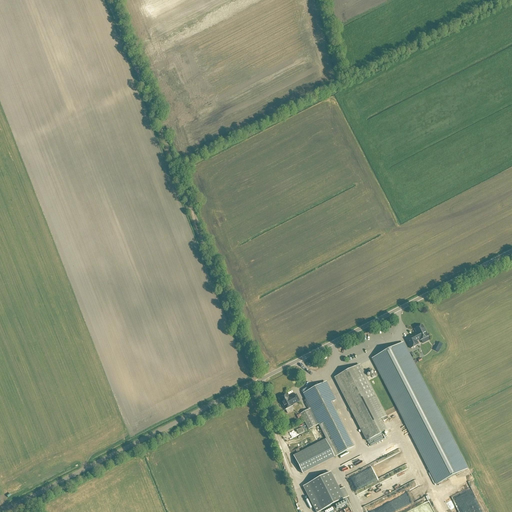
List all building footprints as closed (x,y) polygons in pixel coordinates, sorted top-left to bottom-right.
[(416,334),(405,339),(410,349),(419,345),(417,342),(419,340),(420,341),(428,337),(422,326),(414,330),(416,334)] [(466,470),(402,344),(373,359),(437,485),(466,470)] [(359,366),(334,379),(367,442),(386,432),(380,420),(386,417),(365,376),(366,376),(366,375),(372,372),(371,370),(363,374),(359,366)] [(335,457),(353,448),(330,404),(335,402),(326,383),(303,394),(335,457)] [(292,406),(299,402),(296,396),(289,399),(287,395),(279,399),(285,411),(292,407),(292,406)] [(309,410),(300,414),(308,430),(317,426),(309,410)] [(306,426),(297,430),(300,435),(308,431),(306,426)] [(325,439),(292,455),(302,474),(334,458),(325,439)] [(354,489),(395,472),(390,462),(350,479),(354,489)] [(331,473),(303,487),(315,511),(319,511),(349,497),(344,488),(340,490),(331,473)] [(387,511),(391,511),(420,501),(417,491),(408,494),(409,496),(385,505),(387,511)] [(351,508),(348,502),(346,503),(345,501),(338,504),(341,511),(351,508)]
